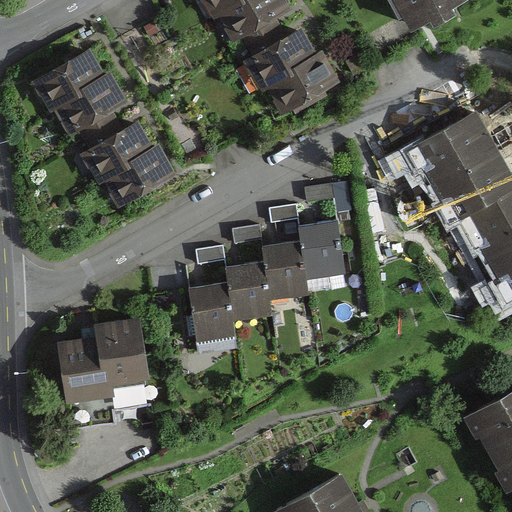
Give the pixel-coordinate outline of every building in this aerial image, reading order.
[(228,0),(221,4),(235,31),(287,4),(284,0),(228,0)] [(436,20),(457,7),(453,0),(397,0),(411,23),(432,12),(436,20)] [(264,80),(269,77),(294,64),(293,61),(314,49),(302,25),(250,52),(264,80)] [(59,98),(103,74),(88,47),(36,76),(51,103),(59,98)] [(294,64),(269,77),(284,105),(336,78),(320,47),(314,49),(293,61),(294,64)] [(103,74),(59,98),(74,124),(123,97),(108,71),(103,74)] [(463,207),(511,178),(511,171),(477,107),(416,139),(455,212),(463,207)] [(106,172),(150,146),(134,120),(84,149),(100,175),(106,172)] [(150,146),(106,172),(122,199),(172,170),(156,143),(150,146)] [(511,178),(463,207),(510,295),(511,293),(511,178)] [(331,182),(305,186),(307,200),(333,197),(331,182)] [(295,204),(268,207),(270,221),(297,217),(295,204)] [(343,274),(336,219),(297,224),(304,279),(343,274)] [(259,224),(232,227),(234,242),(260,239),(259,224)] [(299,241),(261,246),(268,300),(306,296),(299,241)] [(222,244),(195,248),(197,263),(225,259),(222,244)] [(263,262),(225,267),(231,320),(269,315),(263,262)] [(226,285),(188,289),(193,341),(232,336),(226,285)] [(145,373),(137,313),(98,318),(99,331),(59,336),(67,398),(112,392),(110,378),(145,373)] [(511,476),(511,386),(472,408),(511,477),(511,476)] [(288,511),(361,511),(337,468),(281,500),(288,511)]
